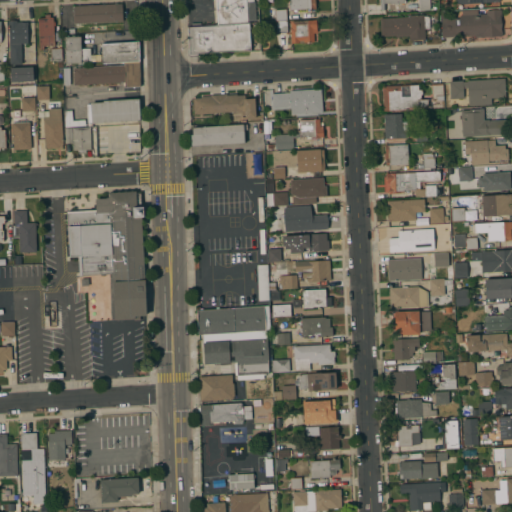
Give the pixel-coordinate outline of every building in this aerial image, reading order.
[(253,0),(254,1),(250,2),(251,11),(249,11),(249,14),(247,14),(248,23),(250,50),(198,53),(198,56),(189,56),(187,56),(186,32),(188,32),(188,27),(218,25),(216,0),(253,0)] [(289,10),(288,0),(315,0),(315,8),(289,10)] [(404,0),(405,2),(383,3),(384,10),(381,10),(380,0),(404,0)] [(430,0),(430,9),(419,10),(418,0),(430,0)] [(122,3),(123,21),(74,23),(73,5),(122,3)] [(286,9),(287,21),(276,22),(275,10),(286,9)] [(486,13),(486,10),(501,9),(502,17),(500,17),(501,30),(502,30),(502,35),(501,35),(501,36),(498,36),(498,35),(484,36),(484,37),(481,37),(481,36),(476,37),(475,35),(467,36),(467,35),(462,35),(463,36),(442,37),(441,19),(459,17),(459,15),(486,13)] [(38,18),(45,18),(45,14),(49,14),(50,17),(53,17),(53,20),(54,21),(55,23),(55,25),(53,27),(54,45),(43,46),(43,49),(40,49),(38,18)] [(409,16),(409,15),(423,14),(423,16),(427,15),(429,17),(430,28),(424,28),(425,39),(409,40),(409,36),(395,37),(395,35),(381,36),(380,18),(409,16)] [(291,43),(290,27),(291,27),(290,21),(316,19),(317,32),(313,33),(314,41),(291,43)] [(22,61),(10,62),(9,25),(8,25),(8,20),(17,20),(17,21),(21,21),(21,22),(28,22),(28,24),(27,25),(28,43),(21,43),(22,61)] [(287,21),(288,32),(277,33),(276,22),(287,21)] [(81,48),(90,48),(90,55),(100,54),(101,61),(90,61),(90,62),(65,63),(64,37),(80,36),(81,48)] [(102,63),(101,43),(139,41),(139,47),(140,47),(140,54),(139,54),(140,61),(124,62),(102,63)] [(51,48),(61,47),(62,60),(51,60),(51,48)] [(140,61),(141,86),(139,86),(139,87),(136,87),(136,86),(125,87),(124,81),(119,81),(119,83),(116,83),(116,82),(102,82),(102,84),(100,84),(100,83),(85,84),(86,85),(83,85),(83,84),(74,84),(73,68),(124,66),(124,62),(140,61)] [(32,67),(33,80),(11,81),(10,67),(32,67)] [(504,78),(505,97),(491,97),(491,104),(468,105),(467,87),(463,88),(463,97),(450,98),(449,81),(462,80),(463,82),(467,81),(467,80),(504,78)] [(443,82),(443,95),(436,95),(436,99),(432,99),(431,83),(443,82)] [(418,84),(418,89),(422,89),(422,94),(420,94),(421,99),(427,98),(428,106),(405,108),(406,109),(383,111),(382,86),(418,84)] [(49,99),(37,100),(37,86),(49,85),(49,99)] [(322,112),(298,114),(298,105),(273,107),(272,93),(290,92),(290,91),(320,89),(322,112)] [(193,98),(201,97),(201,96),(211,95),(226,94),(237,94),(237,95),(245,94),(245,98),(247,97),(247,98),(254,98),(256,118),(245,119),(244,112),(238,112),(238,111),(233,111),(233,112),(230,113),(230,111),(202,113),(202,115),(199,115),(199,114),(194,114),(193,100),(193,98)] [(22,111),(21,97),(34,96),(35,110),(33,110),(22,111)] [(140,119),(91,123),(91,122),(88,122),(86,104),(90,104),(90,103),(103,102),(103,100),(139,98),(140,119)] [(45,148),(43,117),(38,117),(38,111),(48,110),(48,108),(61,108),(61,120),(62,120),(62,128),(62,130),(63,130),(63,134),(62,134),(63,134),(63,143),(62,143),(62,148),(58,148),(51,148),(51,147),(50,147),(50,148),(47,149),(47,148),(45,148)] [(484,120),(488,119),(488,120),(507,119),(508,133),(462,136),(462,133),(461,113),(461,110),(469,109),(471,109),(472,110),(479,109),(479,108),(483,108),(484,120)] [(65,127),(64,110),(71,110),(72,120),(85,119),(85,125),(65,127)] [(401,113),(402,121),(407,121),(407,137),(384,138),(383,114),(401,113)] [(14,150),(13,140),(12,140),(12,137),(13,137),(12,122),(13,122),(15,116),(24,115),(28,122),(29,122),(31,149),(14,150)] [(319,119),(319,120),(320,120),(320,124),(319,124),(319,126),(322,126),(323,136),(310,137),(310,138),(306,138),(306,137),(300,137),(299,120),(319,119)] [(247,124),(247,129),(243,129),(244,139),(245,139),(245,142),(192,145),(192,134),(193,134),(192,127),(247,124)] [(90,127),(91,149),(86,149),(86,153),(78,154),(78,149),(73,150),(72,143),(65,143),(64,129),(90,127)] [(426,132),(427,140),(416,141),(415,133),(426,132)] [(293,148),(275,149),(275,137),(293,137),(293,148)] [(471,164),(470,153),(465,154),(464,141),(487,139),(487,140),(495,139),(495,145),(504,144),(505,148),(507,148),(508,159),(488,160),(488,163),(471,164)] [(408,163),(389,165),(386,165),(385,159),(384,159),(384,154),(385,153),(385,145),(388,144),(388,145),(407,144),(408,163)] [(296,150),(320,149),(323,149),(324,170),(321,170),(321,171),(297,172),(296,150)] [(434,156),(435,167),(424,168),(423,157),(434,156)] [(280,177),(273,177),(273,168),(278,167),(277,164),(283,164),(283,167),(284,167),(284,177),(280,177)] [(471,167),(472,180),(469,180),(469,187),(459,187),(459,180),(458,180),(458,168),(471,167)] [(386,171),(387,171),(387,173),(394,173),(439,171),(440,181),(419,182),(419,189),(425,189),(424,185),(435,184),(436,195),(415,197),(414,189),(403,190),(403,192),(400,192),(400,193),(389,194),(388,187),(390,187),(390,183),(387,183),(386,171)] [(510,189),(483,191),(483,187),(478,187),(477,177),(482,177),(482,173),(496,172),(496,171),(499,171),(499,172),(509,172),(510,189)] [(290,180),(323,177),(323,186),(326,185),(326,196),(315,197),(315,203),(300,204),(299,198),(291,194),(290,180)] [(287,205),(267,206),(266,180),(273,179),(273,192),(287,192),(287,205)] [(143,216),(141,216),(144,280),(146,315),(140,316),(140,319),(114,321),(114,318),(112,319),(109,273),(79,275),(78,256),(72,256),(72,257),(69,258),(67,226),(66,226),(65,211),(95,209),(95,198),(106,198),(106,197),(108,197),(107,192),(111,192),(110,191),(113,191),(113,192),(117,192),(117,190),(119,190),(119,192),(124,192),(123,190),(127,190),(127,191),(130,191),(130,190),(133,189),(133,191),(141,191),(142,200),(143,216)] [(511,214),(482,216),(481,196),(511,194),(511,214)] [(416,220),(388,221),(387,201),(424,198),(425,211),(415,212),(416,220)] [(285,231),(284,228),(283,228),(282,208),(283,208),(283,207),(310,205),(311,216),(326,214),(327,228),(285,231)] [(443,207),(443,216),(447,216),(448,220),(443,221),(443,222),(430,223),(429,208),(443,207)] [(464,207),(464,221),(451,221),(451,208),(464,207)] [(13,211),(26,210),(27,223),(35,222),(36,251),(19,252),(18,225),(14,225),(13,211)] [(498,241),(494,241),(494,240),(487,240),(487,232),(485,232),(485,233),(481,233),(481,232),(475,233),(474,223),(511,221),(511,228),(510,228),(511,240),(498,241)] [(432,228),(434,249),(389,252),(388,238),(398,237),(398,230),(432,228)] [(301,252),(300,234),(309,233),(309,234),(326,233),(327,240),(328,240),(329,249),(301,252)] [(465,234),(465,238),(476,237),(476,238),(477,238),(478,248),(465,249),(465,246),(461,246),(454,246),(453,234),(465,234)] [(290,246),(291,260),(278,261),(277,247),(290,246)] [(511,249),(511,270),(481,272),(480,251),(511,249)] [(479,251),(480,260),(471,261),(471,252),(479,251)] [(452,252),(452,266),(434,267),(433,253),(452,252)] [(428,277),(421,277),(421,279),(388,280),(387,259),(420,258),(420,260),(427,263),(428,277)] [(330,279),(306,281),(306,277),(302,278),(302,271),(295,271),(294,263),(329,260),(330,279)] [(467,277),(454,278),(453,262),(466,262),(467,277)] [(256,264),(267,264),(269,300),(258,300),(256,264)] [(280,289),(279,276),(297,275),(297,288),(280,289)] [(485,299),(484,279),(511,277),(511,293),(511,294),(511,297),(485,299)] [(444,295),(430,295),(429,279),(443,278),(444,295)] [(401,287),(401,286),(407,285),(407,287),(418,286),(427,291),(428,306),(390,308),(389,288),(401,287)] [(325,288),(325,297),(331,297),(331,306),(312,307),(312,308),(303,308),(302,290),(325,288)] [(455,289),(461,289),(461,288),(465,288),(465,289),(468,289),(469,305),(456,305),(455,289)] [(290,303),(291,316),(273,317),(272,304),(290,303)] [(270,329),(266,329),(267,337),(203,341),(203,334),(198,334),(196,310),(268,305),(270,329)] [(511,328),(486,330),(485,316),(503,315),(502,309),(507,309),(507,306),(511,305),(511,328)] [(418,310),(418,312),(430,311),(430,330),(419,331),(419,334),(395,335),(394,323),(392,323),(392,313),(394,313),(394,311),(418,310)] [(325,316),(325,318),(329,317),(330,327),(332,327),(332,336),(320,336),(319,332),(312,333),(313,334),(301,335),(301,318),(325,316)] [(0,321),(14,321),(14,335),(0,335),(0,321)] [(290,343),(278,344),(277,333),(289,332),(290,343)] [(511,354),(506,355),(505,349),(467,351),(466,341),(465,341),(465,337),(466,337),(466,335),(479,334),(479,335),(506,333),(506,343),(511,342),(511,354)] [(268,373),(266,373),(266,374),(263,375),(263,378),(237,380),(237,375),(235,375),(234,364),(235,364),(235,362),(228,362),(220,362),(220,365),(213,365),(213,363),(204,363),(203,342),(203,341),(267,337),(267,347),(268,347),(268,349),(267,349),(268,363),(269,363),(269,365),(268,365),(268,373)] [(418,338),(419,345),(414,346),(414,352),(412,352),(412,355),(409,356),(410,358),(394,359),(393,351),(392,351),(391,348),(393,347),(393,339),(418,338)] [(329,344),(330,351),(334,351),(335,356),(333,356),(334,363),(317,364),(317,362),(309,362),(310,370),(304,371),(304,370),(295,370),(294,359),(293,346),(329,344)] [(0,346),(5,346),(5,345),(7,345),(7,346),(11,346),(12,360),(6,360),(6,369),(2,369),(3,372),(0,372),(0,346)] [(442,351),(442,357),(445,356),(445,361),(435,361),(435,363),(422,363),(422,351),(442,351)] [(289,359),(289,371),(273,372),(273,360),(289,359)] [(511,383),(500,384),(499,370),(502,370),(502,362),(511,361),(511,383)] [(473,362),(474,374),(459,375),(458,362),(464,362),(473,362)] [(454,363),(455,378),(449,379),(449,377),(442,377),(442,375),(441,375),(441,373),(442,373),(442,369),(441,369),(441,367),(442,367),(441,364),(454,363)] [(415,370),(415,380),(417,380),(417,383),(415,383),(416,390),(392,391),(391,371),(415,370)] [(491,371),(492,377),(493,376),(493,379),(492,379),(492,385),(476,386),(475,372),(491,371)] [(334,372),(335,388),(313,390),(308,391),(307,388),(299,389),(298,374),(334,372)] [(200,401),(199,376),(232,374),(232,383),(233,383),(234,396),(233,396),(233,399),(201,401),(200,401)] [(432,389),(432,382),(433,382),(432,377),(438,376),(439,381),(443,381),(444,389),(432,389)] [(296,398),(282,399),(281,385),(295,385),(296,398)] [(511,408),(505,409),(505,407),(501,408),(500,398),(494,398),(494,389),(511,387),(511,408)] [(448,391),(449,403),(435,404),(435,392),(448,391)] [(334,408),(337,408),(338,422),(304,424),(302,401),(327,400),(327,399),(334,398),(334,408)] [(399,418),(399,417),(396,418),(396,413),(395,413),(395,407),(396,407),(396,405),(395,405),(395,403),(395,400),(406,399),(409,398),(409,400),(421,399),(422,417),(399,418)] [(492,414),(472,415),(472,409),(478,408),(478,402),(491,401),(492,414)] [(240,402),(240,403),(242,402),(242,405),(251,405),(252,418),(243,419),(243,422),(234,423),(234,420),(227,421),(228,424),(200,426),(199,412),(198,407),(199,407),(199,405),(201,405),(240,402)] [(498,416),(511,415),(511,439),(500,440),(498,416)] [(476,418),(478,444),(464,445),(462,419),(476,418)] [(458,447),(442,448),(441,421),(456,420),(458,447)] [(398,446),(398,445),(395,445),(395,440),(398,440),(396,438),(396,435),(397,434),(397,425),(406,425),(406,428),(410,428),(410,425),(418,425),(418,426),(419,426),(420,430),(418,430),(418,432),(419,432),(420,443),(412,445),(398,446)] [(319,427),(337,426),(338,435),(340,434),(341,439),(338,439),(339,448),(320,449),(319,427)] [(48,459),(48,433),(54,433),(54,430),(71,430),(71,444),(71,454),(65,454),(65,459),(48,459)] [(36,432),(37,448),(44,448),(45,503),(33,503),(33,494),(22,495),(21,460),(20,455),(21,449),(20,433),(36,432)] [(0,433),(6,433),(7,443),(16,443),(17,475),(0,475),(0,433)] [(511,446),(511,466),(497,467),(497,463),(500,463),(500,461),(493,461),(492,448),(511,446)] [(276,460),(276,458),(278,458),(277,449),(288,449),(288,450),(289,449),(290,455),(289,455),(289,456),(282,457),(282,458),(282,459),(282,460),(276,460)] [(447,452),(447,461),(423,462),(423,453),(447,452)] [(264,458),(272,458),(273,475),(265,476),(264,458)] [(330,477),(324,477),(324,478),(321,479),(321,477),(311,478),(309,461),(339,459),(340,469),(336,470),(336,472),(334,474),(330,475),(330,477)] [(437,477),(419,478),(419,477),(399,478),(398,462),(401,462),(401,461),(420,460),(420,464),(437,462),(437,477)] [(492,476),(481,476),(481,466),(492,466),(492,476)] [(229,489),(228,481),(227,481),(227,479),(228,479),(228,474),(235,474),(234,473),(237,473),(237,474),(253,473),(254,488),(229,489)] [(99,479),(137,477),(138,493),(131,494),(131,495),(119,496),(119,498),(117,498),(117,501),(101,502),(99,479)] [(301,477),(302,488),(291,489),(290,478),(301,477)] [(511,477),(511,502),(493,503),(493,504),(483,505),(483,504),(482,504),(481,489),(505,488),(505,478),(511,477)] [(440,482),(441,492),(439,492),(440,501),(422,502),(423,510),(409,510),(408,492),(400,493),(399,484),(440,482)] [(292,491),(299,491),(299,490),(305,490),(305,491),(314,490),(340,488),(340,490),(341,490),(341,494),(341,506),(338,507),(337,507),(337,508),(333,509),(333,507),(328,508),(328,510),(327,510),(327,511),(322,511),(322,510),(319,511),(316,511),(316,510),(307,511),(294,511),(294,506),(293,506),(292,491)] [(231,511),(230,511),(229,495),(233,494),(235,494),(267,492),(268,511),(231,511)] [(462,492),(463,506),(449,507),(448,494),(462,492)] [(201,511),(201,507),(206,507),(206,503),(224,502),(225,511),(201,511)]
